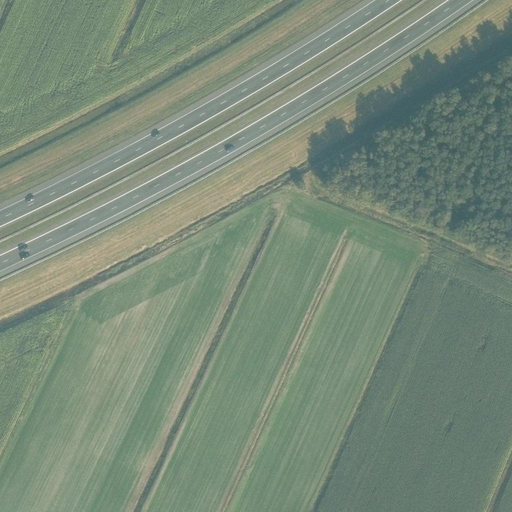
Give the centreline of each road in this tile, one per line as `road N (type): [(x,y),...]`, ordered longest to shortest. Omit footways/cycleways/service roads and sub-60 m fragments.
road 1 (motorway): [(0,263),(179,174),(460,0)]
road 2 (motorway): [(388,0),(152,143),(0,219)]
